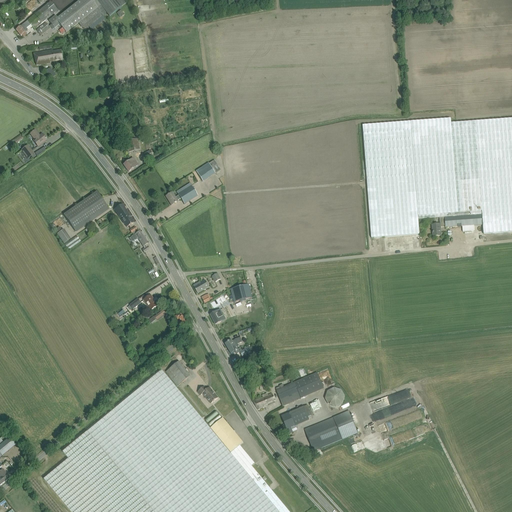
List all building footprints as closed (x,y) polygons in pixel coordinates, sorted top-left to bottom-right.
[(36,30),(41,36),(50,28),(52,30),(54,28),(59,24),(66,33),(78,23),(81,26),(87,29),(106,13),(109,16),(126,4),(125,2),(127,1),(126,0),(80,0),(55,20),(53,18),(52,18),(49,21),(46,23),(36,30)] [(50,2),(27,21),(23,25),(23,24),(16,30),(20,36),(22,35),(23,37),(27,35),(26,34),(27,33),(26,32),(32,27),(34,30),(57,11),(50,2)] [(122,11),(118,15),(121,20),(126,16),(122,11)] [(77,39),(78,42),(83,41),(82,39),(85,38),(84,34),(81,34),(81,32),(72,33),(72,35),(68,36),(69,40),(77,39)] [(53,52),(53,51),(33,54),(36,66),(50,63),(50,62),(62,60),(61,51),(53,52)] [(45,72),(50,79),(56,75),(51,68),(45,72)] [(439,218),(445,218),(482,215),(483,225),(483,234),(511,232),(511,118),(451,123),(451,119),(363,126),(371,238),(419,235),(418,220),(431,219),(439,218)] [(42,134),(40,136),(39,137),(37,135),(38,134),(35,130),(34,131),(32,130),(30,132),(30,134),(34,140),(33,141),(38,147),(47,140),(46,139),(45,138),(44,137),(45,136),(44,134),(43,135),(42,134)] [(140,150),(137,139),(125,141),(128,153),(140,150)] [(28,159),(34,154),(28,145),(21,150),(28,159)] [(153,156),(150,150),(144,154),(147,159),(153,156)] [(128,172),(134,168),(138,165),(133,158),(129,161),(123,165),(128,172)] [(209,164),(215,174),(219,171),(213,161),(209,164)] [(184,204),(198,196),(191,186),(178,194),(178,195),(175,197),(172,193),(166,197),(171,205),(177,201),(181,199),(184,204)] [(63,215),(75,232),(108,209),(96,192),(63,215)] [(359,197),(353,198),(354,209),(354,215),(354,220),(355,220),(355,223),(355,226),(355,229),(361,229),(361,226),(361,223),(360,217),(360,209),(359,197)] [(130,216),(122,204),(114,209),(124,224),(127,227),(133,223),(129,216),(130,216)] [(445,218),(445,228),(462,227),(474,226),(483,225),(482,215),(445,218)] [(439,218),(440,221),(440,225),(432,225),(433,237),(441,236),(440,228),(445,227),(445,228),(445,218),(439,218)] [(64,244),(69,241),(60,229),(55,232),(64,244)] [(140,231),(138,232),(136,230),(132,233),(133,235),(131,237),(134,241),(135,240),(136,241),(137,240),(137,239),(138,238),(145,249),(142,250),(144,253),(149,249),(147,247),(146,245),(148,244),(140,231)] [(217,274),(212,277),(215,282),(221,279),(217,274)] [(209,288),(205,280),(201,283),(200,282),(193,286),(198,294),(209,288)] [(227,290),(231,303),(252,298),(248,284),(227,290)] [(160,304),(157,299),(154,301),(151,295),(144,300),(150,311),(158,306),(157,305),(160,304)] [(224,295),(214,299),(219,312),(229,308),(224,295)] [(128,307),(130,311),(133,309),(141,303),(138,299),(130,306),(128,307)] [(157,319),(165,313),(163,310),(154,317),(157,319)] [(182,312),(176,316),(178,320),(179,319),(183,325),(188,322),(182,312)] [(235,320),(234,317),(237,316),(235,312),(228,315),(231,322),(235,320)] [(216,325),(221,322),(224,320),(222,317),(221,317),(219,314),(217,315),(212,317),(216,325)] [(237,330),(237,333),(248,330),(246,321),(229,325),(231,331),(237,330)] [(234,347),(238,345),(239,344),(238,344),(242,342),(240,338),(235,340),(232,341),(229,342),(228,343),(225,345),(228,349),(233,346),(234,347)] [(242,351),(238,345),(234,347),(233,346),(228,349),(231,354),(235,352),(235,353),(236,352),(237,354),(240,353),(242,357),(251,352),(248,348),(242,351)] [(179,362),(166,372),(177,387),(190,376),(179,362)] [(63,452),(69,459),(44,480),(70,511),(289,511),(252,466),(255,464),(240,446),(244,443),(223,419),(211,429),(162,371),(63,452)] [(283,407),(301,400),(294,383),(276,391),(283,407)] [(212,392),(213,392),(209,388),(207,390),(204,387),(198,392),(201,396),(203,394),(211,404),(214,402),(215,402),(215,401),(218,398),(217,398),(212,392)] [(345,394),(344,391),(338,390),(329,392),(328,398),(330,408),(338,410),(345,408),(345,404),(348,404),(349,400),(347,394),(345,394)] [(253,401),(258,410),(265,407),(264,406),(275,401),(272,394),(267,395),(267,393),(262,396),(263,397),(253,401)] [(390,407),(410,401),(407,394),(387,400),(390,407)] [(342,440),(358,433),(349,411),(333,418),(305,430),(313,451),(342,440)] [(376,421),(386,418),(384,412),(374,415),(376,421)] [(281,417),(285,425),(283,426),(287,435),(293,433),(292,430),(297,427),(294,421),(292,422),(289,413),(281,417)] [(15,445),(9,437),(0,444),(0,453),(2,456),(15,445)] [(355,453),(366,450),(364,442),(353,445),(355,453)] [(0,477),(4,482),(9,478),(3,470),(2,471),(0,468),(0,467),(2,466),(0,463),(0,477)]
